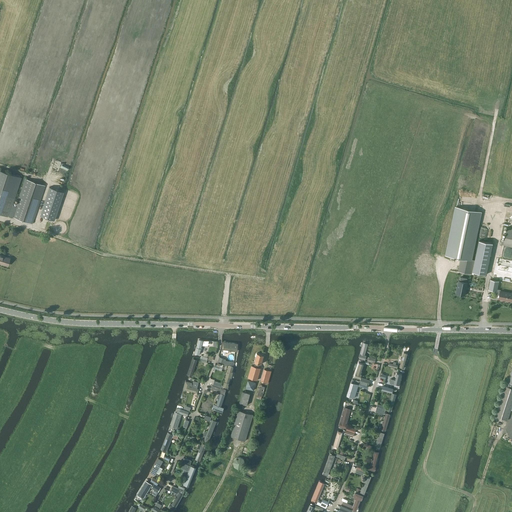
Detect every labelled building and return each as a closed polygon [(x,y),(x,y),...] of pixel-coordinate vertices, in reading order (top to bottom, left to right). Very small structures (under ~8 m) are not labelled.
[(0,213),(7,216),(8,215),(32,223),(45,185),(26,179),(16,206),(12,205),(21,177),(0,170),(0,213)] [(53,220),(63,191),(49,187),(39,215),(53,220)] [(446,255),(461,258),(458,271),(472,274),(474,261),(471,260),(480,212),(456,207),(446,255)] [(501,239),(500,244),(511,246),(511,228),(507,227),(504,240),(501,239)] [(473,272),(486,275),(493,243),(479,240),(473,272)] [(0,263),(7,266),(10,258),(0,255),(0,263)] [(511,260),(504,259),(500,278),(511,280),(511,260)] [(460,281),(459,281),(456,293),(465,295),(467,282),(466,282),(467,278),(460,277),(460,281)] [(496,294),(499,294),(498,298),(511,301),(511,292),(500,291),(500,289),(497,289),(499,281),(490,279),(489,289),(497,291),(496,294)] [(224,352),(236,353),(237,344),(225,343),(224,352)] [(364,343),(361,358),(366,359),(370,344),(364,343)] [(410,349),(405,348),(401,369),(406,371),(410,349)] [(261,364),(264,355),(258,353),(255,362),(256,362),(255,366),(252,365),(248,377),(257,380),(261,368),(259,367),(260,364),(261,364)] [(511,358),(509,362),(511,363),(511,370),(508,382),(509,382),(508,387),(505,386),(495,416),(507,420),(511,404),(511,358)] [(189,375),(193,376),(198,361),(194,360),(189,375)] [(359,363),(356,376),(361,377),(365,365),(359,363)] [(235,369),(230,367),(224,387),(229,388),(235,369)] [(268,383),(271,371),(264,369),(261,381),(268,383)] [(403,375),(398,374),(395,387),(400,388),(403,375)] [(186,380),(183,393),(188,394),(191,382),(186,380)] [(352,383),(348,397),(355,399),(358,386),(352,383)] [(225,394),(226,390),(212,385),(211,389),(225,394)] [(256,395),(262,396),(264,387),(259,385),(256,395)] [(242,391),(239,403),(247,405),(250,394),(242,391)] [(388,411),(392,412),(397,394),(393,393),(388,411)] [(218,405),(222,406),(226,395),(222,394),(218,405)] [(346,407),(339,428),(345,429),(351,408),(346,407)] [(245,440),(253,414),(239,410),(231,436),(245,440)] [(171,428),(177,431),(182,415),(176,413),(171,428)] [(382,430),(387,431),(391,415),(387,414),(382,430)] [(212,420),(207,438),(211,439),(217,421),(212,420)] [(339,432),(334,449),(339,451),(344,433),(339,432)] [(377,446),(382,448),(385,434),(381,432),(377,446)] [(164,449),(167,450),(173,435),(169,433),(164,449)] [(203,444),(196,461),(201,463),(207,445),(203,444)] [(379,453),(375,452),(370,470),(374,472),(379,453)] [(331,455),(324,475),(328,477),(335,457),(331,455)] [(244,462),(244,461),(244,459),(243,458),(242,457),(241,456),(240,456),(239,456),(237,456),(236,457),(235,458),(235,459),(234,460),(234,462),(235,463),(236,464),(237,465),(238,465),(240,465),(241,465),(242,464),(243,463),(244,462)] [(160,459),(152,474),(156,476),(164,461),(160,459)] [(191,467),(184,485),(189,487),(197,469),(191,467)] [(368,476),(361,493),(366,495),(373,477),(368,476)] [(151,481),(157,485),(160,481),(153,477),(151,481)] [(147,482),(139,496),(144,499),(152,485),(147,482)] [(320,484),(313,500),(318,502),(324,486),(320,484)] [(178,494),(179,492),(183,494),(185,491),(184,491),(184,490),(173,485),(170,490),(178,494)] [(184,496),(180,494),(173,506),(177,509),(184,496)] [(357,511),(364,496),(359,494),(353,511),(356,511),(357,511)] [(342,503),(340,508),(350,511),(352,508),(342,503)]
